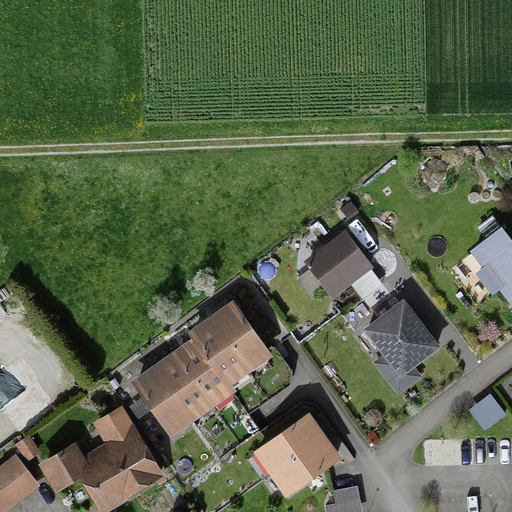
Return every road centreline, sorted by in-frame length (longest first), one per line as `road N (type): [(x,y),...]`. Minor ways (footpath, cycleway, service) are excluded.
road 1 (track): [(511,131),(0,156)]
road 2 (residential): [(511,355),(396,450),(386,484),(401,511)]
